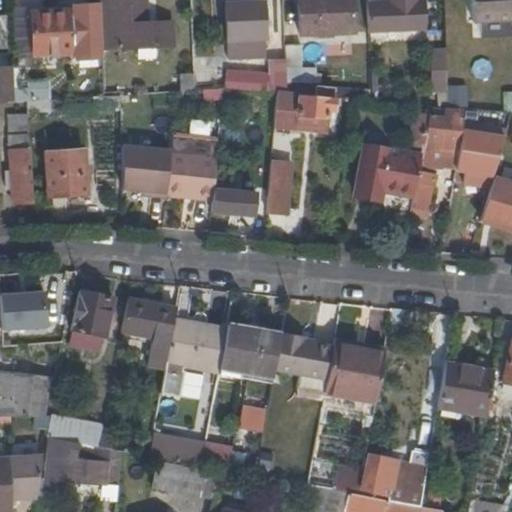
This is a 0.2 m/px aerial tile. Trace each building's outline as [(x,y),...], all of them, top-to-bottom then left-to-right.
[(93,0),(95,45),(165,42),(164,19),(140,20),(139,0),(93,0)] [(257,0),(219,0),(220,47),(259,47),(257,0)] [(291,1),(292,32),(347,32),(346,0),(313,0),(314,1),(291,1)] [(366,0),(358,1),(360,34),(417,30),(415,0),(366,0)] [(464,0),(464,20),(507,18),(506,0),(464,0)] [(23,4),(25,48),(65,46),(63,3),(23,4)] [(278,58),(278,68),(295,67),(293,43),(277,42),(278,58)] [(436,47),(420,48),(424,93),(438,92),(436,47)] [(220,75),(219,87),(229,86),(271,90),(278,91),(278,68),(278,58),(262,58),(263,78),(220,75)] [(187,71),(173,71),(174,89),(187,88),(187,71)] [(271,90),(267,124),(319,127),(321,106),(328,106),(329,82),(316,81),(315,92),(278,91),(271,90)] [(220,102),(220,89),(200,89),(200,102),(220,102)] [(511,91),(504,91),(502,111),(511,111),(511,91)] [(20,99),(21,110),(43,108),(43,97),(20,99)] [(421,112),(407,108),(401,142),(415,143),(421,112)] [(453,121),(455,112),(437,109),(435,116),(453,121)] [(21,110),(3,111),(5,136),(23,135),(21,110)] [(435,116),(423,113),(406,205),(423,208),(434,148),(448,153),(453,121),(435,116)] [(188,135),(206,135),(207,122),(188,121),(188,135)] [(490,128),(453,121),(448,153),(447,155),(445,170),(454,170),(456,165),(476,169),(477,158),(485,158),(490,128)] [(23,135),(5,136),(7,176),(0,176),(1,185),(8,185),(9,200),(27,199),(23,135)] [(162,147),(159,194),(206,197),(210,138),(162,135),(162,147)] [(272,136),(271,155),(288,156),(289,137),(272,136)] [(405,195),(413,151),(356,140),(346,193),(376,199),(378,190),(405,195)] [(112,144),(114,188),(134,188),(141,189),(141,195),(158,197),(159,194),(162,147),(112,144)] [(39,150),(42,194),(79,192),(76,148),(39,150)] [(283,209),(286,159),(264,158),(260,207),(283,209)] [(477,158),(476,169),(483,170),(485,158),(477,158)] [(478,198),(475,205),(490,210),(487,222),(511,229),(511,182),(485,174),(478,198)] [(209,188),(205,209),(249,213),(251,192),(209,188)] [(478,198),(466,194),(454,232),(466,236),(472,217),(475,205),(478,198)] [(490,210),(475,205),(472,217),(487,222),(490,210)] [(0,339),(13,339),(11,272),(0,272),(0,367),(29,374),(30,362),(0,354),(0,339)] [(113,300),(80,292),(70,330),(72,331),(69,344),(99,352),(102,338),(104,338),(113,300)] [(174,310),(126,301),(120,334),(150,340),(144,368),(164,372),(165,363),(172,321),(174,310)] [(219,373),(226,331),(172,321),(165,363),(219,373)] [(219,373),(272,382),(274,371),(279,341),(263,337),(264,329),(244,326),(243,334),(226,331),(219,373)] [(325,381),(331,348),(301,342),(302,337),(280,333),(279,341),(274,371),(325,381)] [(511,344),(501,385),(511,387),(511,344)] [(325,381),(322,398),(374,407),(383,353),(331,346),(331,348),(325,381)] [(445,365),(437,409),(487,414),(490,394),(495,370),(445,365)] [(0,412),(32,411),(30,391),(40,392),(44,377),(29,374),(0,367),(0,412)] [(487,414),(485,426),(499,428),(504,396),(490,394),(487,414)] [(322,398),(320,409),(372,418),(374,407),(322,398)] [(50,417),(46,439),(79,445),(96,448),(97,448),(98,447),(101,428),(102,427),(50,417)] [(225,424),(219,452),(236,456),(248,458),(254,429),(225,424)] [(116,430),(101,428),(98,447),(112,450),(116,430)] [(151,443),(148,458),(158,460),(202,467),(205,450),(206,442),(153,433),(151,443)] [(44,481),(118,487),(121,453),(97,448),(96,448),(95,462),(77,461),(79,445),(46,439),(44,481)] [(205,450),(202,467),(221,471),(233,474),(236,456),(219,452),(205,450)] [(407,484),(404,505),(421,508),(429,455),(413,451),(410,465),(407,484)] [(30,455),(0,456),(0,510),(4,510),(3,499),(24,498),(30,455)] [(236,456),(233,474),(254,477),(258,460),(248,458),(236,456)] [(392,481),(407,484),(410,465),(385,459),(383,469),(394,471),(392,481)] [(153,486),(215,498),(221,471),(202,467),(158,460),(153,486)] [(337,464),(332,492),(348,494),(358,496),(363,469),(337,464)] [(389,496),(392,481),(394,471),(383,469),(367,466),(362,491),(389,496)] [(332,492),(318,489),(312,511),(343,511),(348,494),(332,492)] [(343,511),(355,511),(359,511),(383,511),(386,501),(358,496),(348,494),(343,511)] [(471,500),(468,511),(506,511),(508,505),(471,500)] [(386,501),(383,511),(441,511),(442,511),(421,508),(404,505),(386,501)]
